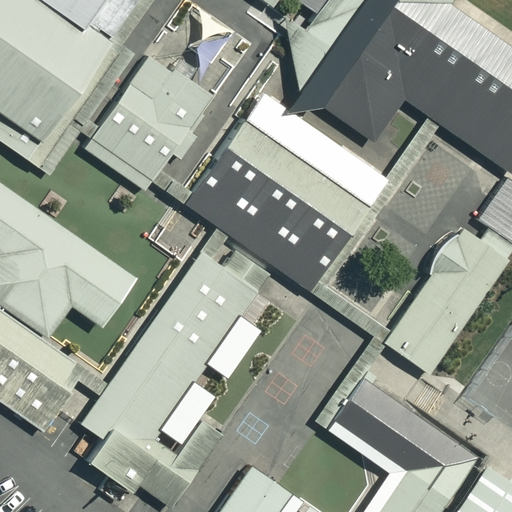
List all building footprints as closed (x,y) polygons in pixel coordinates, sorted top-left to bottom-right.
[(0,0),(0,134),(40,163),(150,7),(139,0),(0,0)] [(454,0),(295,0),(314,13),(301,32),(282,18),(296,94),(374,147),(402,105),(511,179),(511,176),(511,49),(449,7),(454,0)] [(208,100),(144,56),(81,148),(145,192),(208,100)] [(364,211),(241,124),(183,207),(305,293),(364,211)] [(511,184),(503,178),(475,218),(511,243),(511,184)] [(136,282),(0,187),(0,305),(44,336),(64,306),(101,332),(136,282)] [(507,263),(460,230),(380,344),(427,377),(507,263)] [(220,272),(198,257),(80,426),(97,438),(81,461),(131,496),(136,488),(170,511),(172,511),(224,439),(198,421),(174,456),(151,441),(266,277),(233,254),(220,272)] [(0,405),(40,434),(57,410),(84,372),(0,313),(0,405)] [(442,511),(477,462),(361,381),(325,433),(399,485),(379,511),(285,511),(292,503),(244,470),(214,511),(442,511)] [(511,511),(511,486),(484,467),(453,511),(511,511)]
